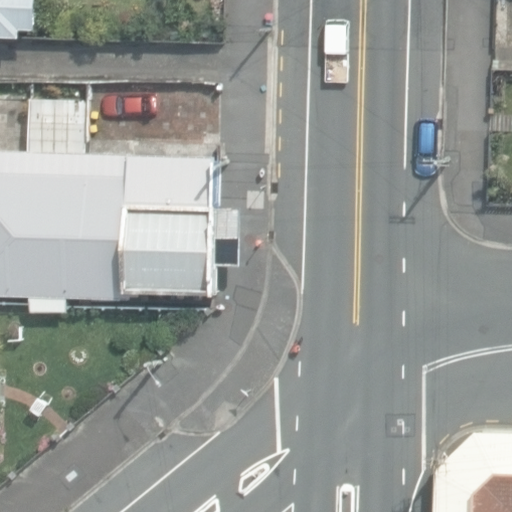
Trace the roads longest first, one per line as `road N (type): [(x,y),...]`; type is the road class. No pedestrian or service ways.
road 1 (residential): [(357,0),(356,364)]
road 2 (residential): [(356,364),(184,511)]
road 3 (residential): [(511,347),(356,364)]
road 4 (residential): [(356,364),(353,511)]
